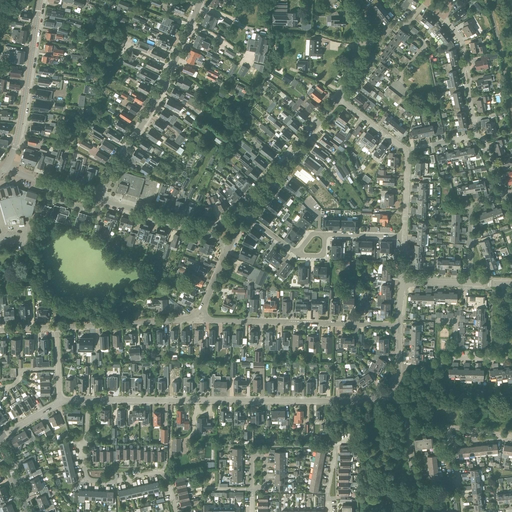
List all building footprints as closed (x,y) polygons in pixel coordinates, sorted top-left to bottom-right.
[(377,13),(383,8),(385,7),(384,5),(382,6),(376,0),(371,4),(373,6),(372,7),(374,9),(373,10),(376,14),(377,13)] [(118,6),(127,10),(130,4),(120,1),(118,6)] [(173,3),(172,6),(184,11),(184,10),(185,10),(186,9),(185,8),(186,7),(177,4),(176,4),(173,3)] [(287,4),(276,3),(276,5),(275,5),(275,6),(273,6),(273,25),(297,25),(297,14),(287,13),(287,4)] [(464,5),(453,14),(458,21),(467,13),(464,11),(467,9),(464,5)] [(184,12),(184,11),(172,6),(171,10),(174,11),(173,11),(183,15),(183,14),(184,14),(184,13),(184,12)] [(386,12),(383,8),(377,13),(379,15),(377,16),(380,20),(381,19),(388,14),(389,12),(388,11),(386,12)] [(55,17),(62,18),(63,12),(56,11),(48,10),(47,15),(55,17)] [(331,14),(331,22),(331,26),(334,26),(346,26),(346,20),(339,20),(339,17),(337,11),(331,14)] [(31,14),(21,12),(20,20),(30,22),(31,14)] [(421,21),(425,24),(430,18),(428,16),(429,15),(425,12),(422,16),(419,14),(415,19),(420,22),(421,21)] [(205,20),(216,24),(218,19),(207,14),(205,20)] [(388,14),(381,19),(383,21),(382,22),(385,25),(394,18),(393,16),(391,18),(388,14)] [(83,20),(68,16),(66,23),(81,28),(83,20)] [(165,25),(169,27),(176,30),(178,26),(171,23),(172,20),(170,19),(167,18),(165,21),(164,25),(165,25)] [(430,18),(425,24),(429,27),(428,29),(430,30),(428,32),(430,34),(437,27),(436,27),(433,25),(437,21),(433,18),(432,19),(430,18)] [(466,26),(462,29),(467,37),(475,32),(472,26),(475,24),(472,18),(463,23),(463,24),(464,23),(466,26)] [(62,23),(57,22),(54,22),(47,20),(46,26),(56,28),(57,28),(57,27),(60,27),(62,23)] [(202,25),(213,30),(216,31),(217,28),(214,27),(216,24),(205,20),(202,25)] [(160,24),(158,29),(161,30),(167,33),(168,32),(174,35),(176,30),(169,27),(165,25),(164,25),(161,24),(160,24)] [(438,41),(440,39),(446,34),(445,32),(446,31),(443,27),(441,29),(438,25),(437,27),(430,34),(432,37),(434,36),(438,41)] [(398,33),(396,35),(402,40),(405,36),(407,38),(408,36),(399,29),(396,32),(398,33)] [(46,39),(56,40),(56,38),(65,40),(66,35),(57,32),(56,34),(47,33),(46,39)] [(249,39),(248,45),(268,49),(268,45),(266,45),(267,36),(266,36),(267,33),(266,33),(262,32),(261,32),(260,35),(253,33),(251,40),(249,39)] [(404,42),(402,40),(396,35),(395,34),(392,38),(393,39),(392,41),(398,46),(401,42),(403,43),(404,42)] [(442,44),(445,48),(454,44),(450,40),(452,39),(449,35),(448,36),(446,34),(440,39),(444,43),(442,44)] [(16,42),(19,43),(25,43),(26,37),(13,35),(13,36),(12,35),(12,38),(14,38),(14,39),(16,39),(16,42)] [(126,40),(115,35),(112,42),(123,47),(126,40)] [(206,43),(203,41),(205,38),(198,35),(196,41),(209,46),(210,44),(206,42),(206,43)] [(157,36),(156,39),(157,40),(159,41),(170,45),(172,41),(160,37),(160,38),(157,36)] [(485,46),(479,47),(478,43),(482,42),(481,38),(475,39),(476,42),(470,43),(472,53),(478,52),(478,53),(486,51),(485,46)] [(310,40),(310,56),(322,56),(322,51),(318,50),(318,40),(310,40)] [(398,46),(392,41),(390,40),(388,44),(389,45),(387,47),(393,51),(396,48),(398,49),(400,47),(398,46)] [(138,43),(141,45),(139,49),(146,53),(149,45),(139,41),(138,43)] [(170,45),(159,41),(157,44),(168,49),(170,45)] [(209,46),(196,41),(193,46),(203,50),(204,48),(208,49),(209,46)] [(44,50),(51,52),(52,52),(54,52),(53,55),(63,56),(63,51),(58,50),(55,46),(54,45),(53,45),(52,44),(51,44),(51,45),(45,44),(44,50)] [(449,53),(450,58),(457,57),(457,54),(458,54),(457,49),(455,50),(454,44),(445,48),(446,54),(449,53)] [(265,63),(268,49),(248,45),(247,46),(246,50),(256,52),(254,63),(253,63),(251,67),(260,72),(262,73),(264,66),(265,63)] [(395,53),(393,51),(387,47),(386,46),(383,49),(384,50),(383,52),(389,57),(392,53),(394,55),(395,53)] [(235,54),(227,49),(224,53),(233,59),(235,54)] [(166,56),(155,51),(153,50),(150,55),(163,61),(166,56)] [(128,61),(133,63),(136,57),(137,58),(139,54),(133,51),(132,53),(131,52),(129,56),(130,56),(128,61)] [(191,51),(189,56),(202,62),(203,58),(201,55),(198,54),(191,51)] [(380,56),(378,58),(384,63),(388,59),(389,60),(391,59),(389,57),(383,52),(382,51),(379,55),(380,56)] [(16,59),(16,62),(23,64),(24,53),(17,52),(17,56),(16,56),(15,59),(16,59)] [(207,56),(217,61),(219,59),(209,53),(207,56)] [(54,66),(54,64),(57,64),(58,56),(54,55),(53,58),(50,58),(50,57),(44,56),(43,62),(49,63),(49,65),(54,66)] [(186,61),(187,61),(187,62),(193,65),(195,62),(202,65),(203,62),(202,62),(189,56),(188,56),(186,61)] [(475,62),(476,68),(476,71),(488,68),(486,61),(489,60),(488,56),(480,57),(481,61),(475,62)] [(457,57),(450,58),(451,63),(444,64),(445,70),(452,69),(451,65),(460,64),(459,59),(458,59),(457,57)] [(137,65),(133,63),(128,61),(125,59),(123,64),(135,69),(137,65)] [(303,67),(303,68),(303,70),(308,70),(308,68),(308,61),(304,61),(304,60),(301,60),(301,61),(298,61),(297,66),(303,67)] [(154,72),(154,71),(158,72),(161,67),(149,61),(146,68),(154,72)] [(377,69),(385,75),(390,70),(380,62),(378,66),(379,67),(377,69)] [(237,73),(244,77),(245,76),(246,77),(245,78),(251,81),(257,70),(251,67),(249,70),(242,65),(237,73)] [(4,66),(3,72),(11,73),(10,77),(20,78),(20,75),(21,75),(22,71),(15,70),(16,67),(4,66)] [(182,72),(189,74),(192,76),(195,70),(191,69),(192,69),(185,66),(182,72)] [(52,76),(52,73),(53,73),(54,70),(53,70),(53,69),(40,67),(39,74),(52,76)] [(373,75),(379,79),(382,76),(384,77),(385,75),(377,69),(376,68),(373,72),(374,73),(373,75)] [(211,75),(216,78),(219,74),(213,72),(207,69),(205,72),(211,75)] [(449,75),(450,80),(457,78),(457,75),(458,75),(457,71),(452,72),(452,69),(445,70),(446,75),(449,75)] [(156,77),(144,71),(141,77),(149,81),(149,80),(153,82),(155,82),(156,79),(155,77),(156,77)] [(381,81),(379,79),(373,75),(372,74),(369,77),(370,78),(368,81),(374,85),(377,81),(379,83),(381,81)] [(488,90),(488,88),(487,82),(494,81),(493,75),(483,77),(484,80),(481,81),(477,81),(479,91),(478,89),(482,88),(483,88),(483,91),(484,92),(488,91),(488,90)] [(39,78),(37,85),(49,87),(50,80),(39,78)] [(179,79),(177,84),(181,86),(180,88),(184,89),(185,88),(188,90),(191,82),(188,80),(185,78),(183,81),(179,79)] [(457,78),(450,80),(451,85),(448,85),(449,90),(456,89),(455,86),(460,85),(459,80),(458,81),(457,78)] [(2,79),(2,80),(0,79),(0,90),(5,92),(6,89),(19,91),(20,84),(10,82),(8,82),(7,82),(7,80),(2,79)] [(294,79),(290,84),(295,87),(299,82),(294,79)] [(140,83),(137,89),(147,95),(150,88),(140,83)] [(319,84),(315,89),(314,91),(311,89),(309,91),(312,93),(310,96),(318,103),(323,97),(322,95),(323,93),(325,90),(319,84)] [(365,85),(361,90),(368,95),(370,96),(373,92),(371,90),(365,85)] [(37,91),(35,92),(35,94),(37,97),(37,98),(47,100),(48,96),(49,96),(50,93),(48,93),(49,91),(37,89),(37,91)] [(453,95),(454,100),(461,99),(461,96),(462,96),(462,91),(457,92),(456,89),(449,90),(451,96),(453,95)] [(174,90),(171,95),(178,98),(182,100),(185,96),(180,93),(181,93),(174,90)] [(141,105),(142,103),(143,103),(144,101),(144,100),(144,99),(133,92),(132,95),(136,97),(134,100),(138,102),(137,103),(141,105)] [(6,95),(5,97),(5,103),(7,103),(13,104),(14,96),(9,95),(6,95)] [(184,99),(187,101),(187,102),(187,103),(203,113),(207,108),(190,97),(186,95),(184,99)] [(369,105),(364,101),(357,95),(353,100),(362,107),(366,110),(369,105)] [(486,105),(485,102),(491,100),(490,95),(481,97),(481,100),(476,101),(479,112),(489,110),(488,105),(486,105)] [(461,99),(454,100),(455,105),(453,106),(454,111),(460,110),(459,106),(464,105),(464,101),(462,101),(461,99)] [(178,112),(180,113),(183,114),(185,111),(180,108),(180,107),(175,104),(168,100),(165,106),(172,109),(178,112)] [(305,104),(308,106),(306,109),(310,112),(315,107),(311,103),(311,102),(308,100),(305,104)] [(34,103),(34,105),(33,109),(39,110),(39,112),(42,112),(42,111),(48,112),(49,105),(35,103),(34,103)] [(135,114),(136,115),(138,112),(137,111),(138,109),(132,105),(132,106),(129,104),(127,106),(131,108),(129,111),(135,114)] [(109,108),(107,111),(117,117),(119,115),(109,108)] [(457,116),(458,121),(466,119),(465,117),(467,116),(466,112),(461,113),(460,110),(454,111),(455,116),(457,116)] [(0,112),(0,115),(0,119),(10,120),(11,113),(7,113),(7,111),(1,111),(1,112),(0,112)] [(119,116),(123,118),(130,123),(133,118),(123,111),(119,116)] [(166,121),(167,119),(169,121),(173,124),(174,122),(175,123),(178,118),(173,115),(172,117),(169,115),(163,111),(160,116),(163,118),(163,119),(166,121)] [(297,112),(295,115),(303,122),(303,121),(304,121),(305,120),(305,119),(307,117),(303,114),(304,114),(301,112),(300,112),(298,111),(297,112)] [(392,120),(389,118),(391,116),(386,112),(385,114),(382,118),(384,120),(382,122),(385,124),(384,126),(386,127),(392,120)] [(32,116),(31,117),(32,118),(31,120),(45,122),(46,116),(32,113),(32,116)] [(344,138),(348,132),(350,129),(348,128),(349,127),(345,124),(349,119),(346,116),(346,117),(341,113),(336,119),(338,121),(336,123),(342,128),(340,130),(338,134),(344,138)] [(186,117),(183,121),(190,126),(193,122),(186,117)] [(115,126),(118,128),(124,132),(127,127),(121,123),(122,121),(117,118),(113,124),(115,126)] [(393,118),(392,120),(386,127),(388,129),(389,127),(391,129),(398,121),(393,118)] [(286,124),(289,126),(295,131),(296,131),(297,130),(297,129),(299,127),(295,124),(296,123),(290,119),(286,124)] [(466,119),(458,121),(459,126),(457,126),(458,132),(467,130),(466,127),(469,126),(468,122),(466,122),(466,119)] [(488,119),(480,120),(482,128),(486,127),(487,130),(486,130),(487,134),(497,132),(494,122),(489,123),(488,119)] [(154,126),(153,126),(159,130),(162,131),(165,127),(162,125),(157,121),(155,123),(154,123),(153,125),(154,125),(154,126)] [(276,121),(274,124),(273,125),(279,130),(282,126),(277,121),(276,121)] [(393,133),(395,134),(401,127),(399,125),(401,123),(398,121),(391,129),(394,132),(393,133)] [(434,136),(438,135),(436,128),(433,129),(433,126),(429,126),(428,122),(426,122),(429,137),(432,136),(432,135),(434,134),(434,136)] [(183,128),(175,123),(172,127),(180,133),(183,128)] [(0,131),(1,132),(1,133),(3,133),(3,132),(8,133),(9,126),(0,124),(0,131)] [(259,128),(266,133),(272,138),(274,134),(268,129),(262,124),(259,128)] [(424,136),(422,128),(422,126),(418,127),(418,124),(416,124),(417,129),(419,139),(421,138),(421,137),(424,136)] [(358,125),(352,133),(356,136),(358,134),(360,132),(362,128),(358,125)] [(37,127),(32,126),(31,132),(41,134),(42,128),(40,127),(40,126),(37,126),(37,127)] [(94,132),(101,136),(103,132),(94,127),(92,130),(94,132)] [(405,130),(401,127),(395,134),(397,136),(398,134),(400,137),(405,130)] [(106,133),(110,136),(110,137),(118,142),(119,142),(121,139),(120,138),(121,137),(115,133),(114,133),(112,132),(109,130),(110,130),(108,129),(106,133)] [(419,139),(417,129),(411,130),(412,132),(410,133),(409,136),(410,139),(413,139),(416,138),(416,140),(419,139)] [(285,131),(284,132),(282,130),(281,132),(283,133),(281,136),(287,141),(288,140),(289,139),(289,138),(291,136),(287,134),(288,133),(285,131)] [(147,135),(149,137),(148,138),(156,144),(160,138),(150,131),(147,135)] [(104,137),(101,136),(94,132),(92,136),(101,142),(104,137)] [(365,145),(372,136),(367,132),(363,137),(360,135),(356,141),(358,143),(360,141),(365,145)] [(337,133),(333,138),(340,143),(344,138),(338,134),(337,133)] [(180,134),(174,142),(180,146),(186,138),(180,134)] [(218,136),(215,140),(220,144),(223,140),(218,136)] [(331,146),(332,145),(337,148),(339,145),(331,139),(330,141),(323,136),(319,142),(329,149),(331,146)] [(377,140),(372,136),(365,145),(364,146),(369,150),(368,151),(371,153),(375,147),(373,146),(377,140)] [(504,144),(507,143),(505,138),(502,139),(497,141),(498,144),(494,145),(495,151),(496,156),(504,153),(504,152),(504,151),(504,150),(503,150),(501,145),(504,144)] [(8,141),(0,139),(0,145),(7,147),(6,147),(7,147),(8,141)] [(185,150),(180,147),(167,139),(164,144),(177,152),(176,152),(181,155),(185,150)] [(274,140),(273,142),(275,143),(273,146),(279,151),(279,150),(280,150),(281,149),(281,148),(283,146),(280,143),(277,140),(276,141),(274,140)] [(82,141),(80,145),(89,151),(92,146),(82,141)] [(104,141),(100,147),(110,153),(114,147),(104,141)] [(149,145),(143,141),(139,146),(146,150),(149,152),(152,147),(149,145)] [(244,143),(242,146),(250,153),(252,150),(244,143)] [(382,154),(387,148),(381,143),(373,154),(379,158),(377,159),(380,162),(384,156),(382,154)] [(65,164),(65,161),(67,161),(68,159),(61,157),(64,148),(59,147),(57,152),(56,156),(55,159),(59,160),(59,162),(58,165),(57,170),(59,171),(60,172),(62,172),(63,172),(65,164)] [(157,154),(159,156),(161,157),(164,153),(156,147),(154,149),(158,152),(157,154)] [(265,156),(265,155),(271,160),(272,160),(273,159),(273,158),(275,156),(271,153),(272,153),(269,150),(268,151),(263,147),(259,151),(265,156)] [(322,151),(321,153),(314,148),(311,152),(323,161),(328,155),(323,151),(322,151)] [(23,156),(36,161),(38,156),(33,154),(34,151),(26,149),(25,152),(23,156)] [(147,158),(143,156),(143,155),(136,151),(134,154),(145,161),(147,158)] [(56,156),(51,154),(42,152),(37,167),(42,169),(44,162),(54,165),(55,159),(56,156)] [(107,158),(98,152),(94,157),(98,159),(97,160),(100,162),(101,161),(104,163),(107,158)] [(447,162),(445,152),(443,153),(443,154),(440,155),(440,156),(437,156),(439,164),(442,164),(442,163),(447,162)] [(445,152),(447,162),(450,161),(451,164),(454,163),(453,162),(451,153),(448,153),(448,152),(445,152)] [(389,153),(389,157),(391,157),(391,167),(398,167),(398,157),(398,156),(397,155),(397,154),(396,154),(395,154),(395,153),(389,153)] [(145,161),(134,154),(131,157),(132,158),(130,160),(133,163),(135,160),(138,162),(138,163),(142,166),(145,161)] [(36,161),(23,156),(22,161),(26,162),(25,163),(35,166),(36,161)] [(249,163),(245,159),(241,156),(238,159),(242,162),(241,164),(248,169),(245,172),(248,175),(249,174),(255,179),(256,179),(257,178),(257,177),(259,175),(255,172),(256,171),(253,169),(248,165),(249,163)] [(264,162),(257,156),(253,162),(257,165),(263,170),(263,169),(264,169),(265,168),(265,167),(267,165),(264,162)] [(511,164),(509,158),(499,161),(502,168),(503,168),(504,171),(508,169),(507,166),(511,164)] [(306,159),(303,163),(315,172),(318,168),(314,165),(306,159)] [(72,164),(68,177),(75,179),(78,170),(80,163),(76,162),(75,164),(72,164)] [(341,179),(346,176),(340,168),(337,163),(332,166),(341,179)] [(140,172),(146,176),(150,170),(143,166),(140,172)] [(315,180),(314,180),(315,179),(302,169),(300,171),(299,171),(298,172),(296,171),(293,176),(298,180),(297,181),(301,184),(302,183),(309,188),(315,180)] [(85,179),(87,180),(87,181),(87,182),(90,182),(91,181),(91,180),(92,180),(92,178),(93,172),(87,171),(85,179)] [(234,177),(235,178),(248,188),(248,187),(250,187),(251,186),(251,185),(251,184),(245,180),(247,177),(239,171),(237,174),(234,177)] [(143,175),(142,178),(123,173),(118,187),(121,188),(122,191),(121,193),(126,194),(126,193),(139,197),(144,179),(149,181),(149,178),(143,175)] [(377,180),(383,180),(383,185),(394,186),(394,179),(385,179),(385,175),(377,175),(375,178),(377,178),(377,180)] [(228,178),(226,181),(232,185),(234,187),(235,184),(239,187),(245,192),(246,191),(247,190),(247,189),(248,188),(235,178),(234,177),(232,179),(233,181),(233,182),(228,178)] [(321,178),(318,181),(325,188),(328,185),(321,178)] [(302,187),(297,183),(295,186),(289,181),(285,187),(295,195),(302,187)] [(158,196),(160,197),(159,201),(162,202),(161,205),(167,207),(169,199),(170,197),(164,195),(167,186),(162,184),(158,196)] [(14,185),(0,189),(0,201),(7,226),(24,224),(23,218),(32,217),(34,208),(35,205),(37,200),(37,199),(36,199),(38,194),(37,194),(27,191),(28,191),(27,191),(27,192),(20,190),(15,188),(14,185)] [(227,191),(229,193),(237,201),(237,200),(238,200),(240,199),(239,198),(240,197),(233,190),(232,190),(231,189),(229,189),(227,191)] [(236,201),(237,201),(229,193),(227,191),(224,193),(221,190),(218,194),(224,200),(227,197),(229,198),(228,199),(233,204),(234,204),(235,204),(236,203),(236,201)] [(287,193),(285,195),(279,191),(275,197),(286,205),(292,197),(287,193)] [(381,196),(381,199),(393,200),(393,194),(387,194),(387,191),(381,191),(381,196)] [(181,212),(186,198),(187,196),(184,195),(183,197),(181,200),(177,211),(178,211),(178,212),(180,212),(181,212)] [(174,209),(174,210),(176,211),(177,210),(177,211),(181,200),(183,197),(180,196),(178,199),(178,198),(174,209)] [(220,198),(217,199),(220,205),(218,206),(221,212),(227,209),(224,203),(223,203),(220,198)] [(381,199),(381,202),(380,208),(387,208),(387,205),(393,205),(393,200),(381,199)] [(277,206),(271,202),(270,203),(268,206),(267,208),(277,215),(281,210),(282,210),(284,208),(279,204),(277,206)] [(38,209),(37,212),(41,213),(41,214),(40,217),(49,219),(49,218),(52,218),(51,221),(56,222),(56,221),(64,224),(67,216),(68,216),(70,217),(72,212),(70,212),(70,211),(65,210),(66,208),(60,206),(59,209),(54,207),(55,205),(45,203),(44,206),(43,211),(42,211),(42,210),(38,209)] [(190,204),(189,206),(186,214),(187,214),(188,215),(189,215),(192,216),(194,208),(195,206),(190,204)] [(203,216),(209,215),(209,216),(211,216),(212,215),(211,207),(209,207),(209,205),(205,206),(206,211),(202,212),(203,216)] [(495,208),(498,218),(503,216),(501,208),(497,209),(497,208),(495,208)] [(301,218),(310,225),(314,219),(308,215),(310,213),(305,209),(303,212),(303,211),(299,216),(301,218)] [(486,211),(484,212),(487,221),(492,219),(490,212),(487,213),(486,211)] [(481,223),(487,221),(484,212),(482,213),(482,214),(479,215),(481,223)] [(76,218),(73,228),(79,230),(79,229),(78,229),(81,221),(90,224),(92,217),(79,213),(78,219),(76,218)] [(263,213),(259,218),(268,226),(272,221),(273,221),(275,218),(270,215),(268,217),(263,213)] [(379,222),(382,222),(382,225),(387,226),(387,222),(388,215),(380,214),(372,214),(372,217),(380,218),(379,222)] [(108,228),(107,232),(110,233),(111,229),(111,228),(111,227),(115,228),(118,216),(112,215),(108,228)] [(310,225),(301,218),(297,222),(295,221),(293,224),(298,228),(300,225),(306,230),(310,225)] [(426,229),(426,226),(427,226),(427,220),(420,220),(420,222),(418,222),(418,226),(416,226),(416,228),(426,229)] [(139,240),(141,241),(146,225),(141,223),(138,233),(137,233),(136,236),(136,238),(136,239),(139,240)] [(151,226),(146,225),(141,241),(149,243),(152,234),(149,233),(151,226)] [(288,234),(297,241),(301,236),(296,232),(298,230),(292,225),(287,233),(288,234)] [(152,234),(149,243),(158,245),(158,243),(162,230),(157,228),(156,234),(155,235),(152,234)] [(249,235),(254,238),(259,243),(261,241),(259,239),(262,236),(252,228),(248,234),(249,235)] [(167,231),(162,230),(158,243),(161,244),(163,245),(164,241),(167,231)] [(130,234),(129,236),(127,241),(134,243),(136,238),(136,236),(130,234)] [(175,234),(172,242),(173,242),(172,245),(178,247),(180,241),(180,240),(181,236),(178,235),(177,234),(176,234),(176,235),(175,234)] [(297,241),(288,234),(285,240),(293,246),(297,241)] [(254,238),(249,235),(246,238),(245,237),(242,244),(252,248),(255,242),(252,241),(254,238)] [(482,248),(490,245),(493,244),(492,241),(489,242),(487,237),(482,238),(483,241),(479,243),(480,245),(481,245),(482,248)] [(352,253),(361,253),(361,241),(356,241),(355,247),(352,247),(352,253)] [(366,241),(366,252),(371,252),(371,253),(375,253),(375,247),(372,247),(372,242),(366,241)] [(193,244),(188,242),(185,248),(190,250),(193,244)] [(386,252),(386,242),(380,242),(380,249),(377,249),(377,255),(382,255),(382,252),(386,252)] [(200,263),(203,264),(209,244),(205,243),(203,248),(200,247),(199,251),(203,252),(200,262),(200,263)] [(214,246),(209,244),(203,264),(209,266),(210,262),(207,261),(209,255),(210,255),(211,255),(211,254),(213,254),(214,253),(214,252),(214,251),(213,251),(212,250),(214,246)] [(492,251),(490,245),(482,248),(483,251),(482,251),(482,254),(492,251)] [(242,249),(239,255),(246,259),(244,261),(253,265),(254,262),(251,261),(254,255),(242,249)] [(269,263),(278,252),(273,249),(268,254),(266,252),(262,257),(265,259),(266,258),(270,261),(269,263)] [(281,255),(278,252),(269,263),(277,269),(280,264),(278,262),(282,256),(281,255)] [(485,262),(486,264),(495,261),(494,259),(497,258),(496,255),(486,259),(487,262),(485,262)] [(199,266),(200,263),(200,262),(188,258),(187,262),(197,266),(195,270),(198,271),(197,272),(206,275),(206,274),(207,274),(207,272),(208,269),(200,266),(199,266)] [(498,270),(497,267),(495,261),(486,264),(487,267),(488,266),(489,270),(490,269),(491,272),(498,270)] [(421,266),(421,263),(412,262),(412,264),(413,265),(413,268),(420,269),(420,271),(424,271),(424,266),(421,266)] [(279,276),(280,274),(285,278),(289,273),(290,274),(293,270),(292,270),(294,267),(288,263),(285,266),(283,264),(276,274),(279,276)] [(377,273),(382,273),(391,274),(391,267),(385,267),(385,264),(379,264),(378,269),(378,270),(377,273)] [(249,271),(246,270),(244,269),(245,267),(240,265),(239,267),(239,266),(236,272),(247,277),(249,271)] [(305,284),(308,284),(308,275),(305,275),(306,268),(299,267),(298,281),(305,281),(305,284)] [(320,280),(320,267),(314,267),(314,273),(310,273),(310,280),(314,280),(314,278),(319,278),(319,280),(320,280)] [(324,267),(320,267),(320,280),(326,280),(326,281),(329,281),(329,275),(326,275),(326,268),(324,268),(324,267)] [(267,273),(260,270),(254,283),(261,286),(267,273)] [(377,279),(377,282),(384,283),(384,280),(391,280),(391,274),(382,273),(382,277),(378,277),(378,279),(377,279)] [(194,280),(192,279),(190,283),(201,287),(203,281),(201,280),(202,278),(196,276),(194,280)] [(381,292),(390,292),(390,286),(384,285),(384,283),(377,282),(377,285),(378,285),(378,292),(381,292)] [(186,295),(192,298),(195,292),(189,289),(190,286),(183,283),(181,288),(182,289),(180,293),(186,295)] [(390,292),(381,292),(381,296),(377,296),(377,301),(383,301),(384,298),(390,299),(390,292)] [(177,302),(183,305),(186,306),(187,303),(190,305),(193,298),(192,298),(186,295),(184,299),(180,297),(177,302)] [(476,304),(474,304),(474,305),(474,308),(476,308),(486,308),(486,300),(485,300),(485,297),(465,297),(465,302),(477,303),(476,304)] [(222,305),(222,306),(222,308),(222,310),(225,311),(227,310),(228,308),(229,309),(230,309),(233,310),(236,305),(232,303),(230,302),(231,300),(226,298),(225,300),(222,305)] [(325,301),(316,300),(316,299),(312,299),(311,306),(319,306),(319,313),(320,313),(321,314),(323,314),(323,313),(325,313),(325,305),(325,301)] [(152,301),(152,302),(148,303),(148,308),(155,308),(155,307),(158,307),(159,313),(167,313),(166,300),(152,301)] [(340,305),(337,305),(337,302),(331,301),(331,313),(333,313),(334,314),(335,314),(336,313),(337,313),(339,313),(340,305)] [(381,306),(380,310),(389,311),(390,304),(383,304),(383,301),(377,301),(377,306),(381,306)] [(282,304),(282,307),(282,312),(290,312),(290,302),(283,302),(282,304)] [(367,310),(368,303),(365,302),(365,304),(362,304),(362,307),(358,307),(358,316),(364,316),(365,310),(367,310)] [(20,309),(20,315),(21,315),(21,319),(30,318),(29,306),(21,306),(21,309),(20,309)] [(389,317),(389,311),(380,310),(380,314),(377,314),(377,320),(383,320),(383,317),(389,317)] [(161,332),(161,331),(157,331),(158,344),(164,343),(165,345),(168,345),(168,336),(164,336),(164,331),(161,332)] [(209,331),(209,342),(206,342),(206,347),(209,347),(209,343),(214,343),(215,331),(209,331)] [(276,342),(272,342),(272,340),(272,332),(266,332),(266,340),(265,340),(265,344),(269,344),(269,350),(275,351),(276,342)] [(284,346),(289,346),(289,345),(289,340),(288,340),(288,333),(282,333),(281,340),(282,340),(282,345),(283,345),(284,346)] [(135,334),(131,334),(129,334),(129,335),(125,336),(126,343),(129,342),(130,346),(136,345),(135,342),(136,342),(135,334)] [(101,336),(100,336),(100,349),(108,348),(108,336),(106,336),(106,335),(101,335),(101,336)] [(123,352),(123,349),(122,342),(119,342),(119,335),(113,335),(113,346),(119,346),(119,349),(119,352),(123,352)] [(292,342),(292,350),(297,350),(297,346),(302,346),(303,335),(296,335),(295,342),(292,342)] [(379,342),(379,346),(388,345),(388,339),(381,339),(381,336),(374,336),(374,340),(375,340),(375,342),(379,342)] [(313,353),(319,353),(319,344),(316,344),(316,337),(308,337),(307,341),(309,341),(309,348),(313,348),(313,353)] [(331,354),(332,350),(332,344),(329,344),(329,337),(322,337),(322,348),(326,348),(326,353),(331,354)] [(65,338),(65,348),(71,348),(71,352),(75,352),(75,345),(72,345),(72,338),(65,338)] [(77,345),(77,352),(86,352),(86,338),(80,338),(80,343),(80,345),(77,345)] [(337,344),(337,350),(337,353),(343,353),(343,347),(347,347),(347,338),(341,338),(340,344),(337,344)] [(354,338),(347,338),(347,347),(351,347),(351,353),(356,353),(356,345),(354,345),(354,338)] [(33,339),(25,340),(25,353),(33,353),(33,344),(33,339)] [(39,348),(39,353),(48,353),(48,351),(47,340),(44,340),(44,339),(42,339),(42,340),(41,340),(41,344),(39,345),(39,348)] [(12,340),(12,354),(19,354),(19,345),(20,345),(20,340),(12,340)] [(388,345),(379,346),(379,350),(376,350),(376,355),(382,356),(382,352),(388,352),(388,345)] [(140,360),(139,348),(129,349),(129,357),(131,357),(131,361),(140,360)] [(422,354),(419,354),(409,354),(409,356),(410,356),(410,360),(412,360),(412,364),(420,364),(420,360),(421,360),(422,354)] [(377,360),(375,364),(383,368),(386,362),(380,359),(382,356),(376,355),(374,359),(377,360)] [(380,374),(383,368),(375,364),(373,367),(370,366),(368,370),(373,374),(374,371),(380,374)] [(449,369),(449,374),(446,374),(446,378),(449,378),(449,377),(455,377),(455,368),(453,368),(452,369),(449,369)] [(366,375),(363,377),(368,385),(373,381),(370,376),(373,374),(368,370),(364,372),(366,375)] [(43,372),(37,373),(37,378),(37,383),(50,382),(49,375),(49,372),(43,372)] [(153,391),(153,383),(154,383),(154,378),(149,378),(149,374),(143,374),(143,383),(147,383),(147,391),(153,391)] [(220,376),(215,376),(215,374),(211,374),(211,382),(214,382),(214,391),(220,391),(220,382),(220,376)] [(319,374),(319,380),(319,392),(325,392),(325,381),(328,381),(328,375),(324,374),(319,374)] [(107,377),(107,389),(108,389),(108,390),(116,391),(116,389),(117,389),(117,377),(114,377),(114,376),(111,376),(111,377),(107,377)] [(199,381),(200,381),(200,383),(197,383),(198,385),(198,386),(197,387),(197,388),(200,388),(200,391),(206,391),(206,385),(210,385),(210,378),(204,378),(204,376),(199,376),(199,381)] [(220,382),(220,391),(227,391),(227,384),(230,384),(230,376),(226,376),(226,382),(220,382)] [(278,376),(278,379),(278,392),(288,392),(288,385),(289,385),(289,381),(288,381),(288,376),(278,376)] [(358,376),(354,379),(356,385),(359,383),(362,388),(368,385),(363,377),(360,379),(358,376)] [(91,377),(91,383),(94,383),(94,390),(103,390),(101,390),(102,380),(96,380),(97,377),(91,377)] [(188,378),(187,378),(183,378),(183,385),(186,385),(186,391),(193,391),(193,378),(192,378),(191,377),(189,377),(188,378)] [(294,385),(294,392),(296,391),(297,392),(298,392),(299,392),(299,391),(301,392),(301,377),(299,377),(299,381),(294,381),(294,380),(292,380),(292,385),(294,385)] [(66,380),(66,391),(73,391),(73,384),(76,384),(76,378),(69,378),(68,380),(66,380)] [(132,385),(132,378),(126,378),(126,381),(122,381),(122,391),(129,391),(129,385),(132,385)] [(132,378),(132,385),(135,385),(135,391),(141,391),(141,381),(135,381),(135,378),(132,378)] [(168,378),(162,378),(158,378),(158,391),(163,391),(165,391),(165,385),(168,385),(168,378)] [(307,382),(307,391),(307,392),(310,392),(310,391),(313,392),(313,386),(317,386),(317,378),(310,378),(310,382),(307,382)] [(345,383),(346,392),(353,391),(352,385),(356,385),(354,379),(353,379),(353,378),(346,379),(346,383),(345,383)] [(78,379),(78,386),(80,386),(80,390),(86,390),(86,383),(86,379),(83,379),(78,379)] [(346,392),(345,383),(342,383),(341,379),(335,380),(335,386),(339,386),(339,392),(346,392)] [(241,391),(241,388),(247,388),(246,380),(241,381),(241,380),(234,380),(234,391),(241,391)] [(24,398),(22,399),(29,409),(35,406),(30,398),(28,395),(27,396),(26,396),(23,398),(24,398)] [(20,400),(17,402),(23,413),(26,411),(27,412),(29,411),(28,410),(29,409),(22,399),(21,396),(19,397),(20,400)] [(11,410),(10,410),(13,414),(15,413),(17,416),(23,413),(17,402),(15,403),(11,406),(12,408),(13,409),(11,410)] [(68,410),(68,419),(68,420),(69,424),(72,424),(72,421),(77,421),(77,424),(82,425),(83,417),(80,417),(80,412),(80,410),(68,410)] [(101,410),(101,412),(101,420),(107,420),(107,425),(111,425),(111,419),(109,419),(109,410),(101,410)] [(139,420),(139,410),(132,410),(132,412),(132,417),(128,417),(129,424),(132,424),(132,420),(139,420)] [(139,410),(139,420),(142,420),(142,424),(148,424),(148,417),(145,417),(145,410),(139,410)] [(257,423),(263,423),(264,423),(263,411),(261,411),(261,410),(256,410),(256,411),(256,416),(256,417),(251,417),(251,423),(257,423)] [(232,414),(226,414),(226,411),(220,411),(220,419),(221,419),(221,422),(232,421),(232,414)] [(297,411),(297,415),(294,415),(294,423),(302,423),(302,422),(302,419),(303,419),(303,412),(303,411),(297,411)] [(155,412),(155,413),(154,413),(154,418),(153,418),(153,420),(154,420),(154,421),(154,424),(160,424),(160,421),(161,421),(161,418),(160,418),(160,413),(157,413),(157,412),(155,412)] [(234,420),(234,422),(240,422),(244,422),(244,416),(240,416),(240,412),(234,412),(234,420)] [(3,415),(0,417),(0,425),(7,421),(6,419),(8,417),(7,415),(6,413),(3,415)] [(56,415),(49,419),(50,422),(52,422),(54,426),(58,425),(59,426),(64,424),(61,418),(58,419),(56,415)] [(197,418),(197,421),(196,421),(196,425),(197,425),(197,430),(206,430),(206,429),(212,429),(212,422),(206,422),(206,418),(198,418),(197,418)] [(42,422),(33,427),(38,436),(37,434),(44,430),(45,433),(47,436),(52,433),(50,430),(47,424),(44,426),(42,422)] [(25,431),(19,434),(24,442),(27,440),(29,443),(36,439),(33,434),(33,433),(30,428),(27,429),(27,430),(30,435),(28,436),(25,431)] [(14,445),(12,447),(15,453),(18,451),(18,450),(20,449),(21,445),(21,444),(24,442),(19,434),(14,437),(15,439),(14,439),(13,439),(13,440),(12,442),(14,445)] [(435,443),(432,443),(432,437),(426,438),(425,435),(422,435),(422,438),(414,439),(415,449),(419,448),(419,450),(430,449),(430,447),(433,447),(433,454),(436,454),(435,443)] [(91,446),(91,451),(93,451),(93,461),(99,461),(100,451),(95,451),(95,446),(91,446)] [(428,462),(437,461),(439,461),(439,459),(436,459),(436,457),(439,456),(439,454),(436,454),(436,456),(427,457),(428,462)] [(23,463),(25,468),(34,465),(33,462),(36,461),(35,458),(36,458),(35,455),(28,457),(29,460),(23,463)] [(34,471),(35,475),(42,472),(40,469),(36,470),(34,465),(25,468),(27,474),(34,471)] [(30,480),(32,486),(41,483),(39,477),(43,476),(42,472),(35,475),(36,478),(30,480)] [(242,476),(232,476),(232,479),(230,479),(230,482),(230,483),(231,484),(232,484),(239,484),(239,482),(242,482),(242,476)] [(177,489),(187,487),(186,482),(189,481),(189,479),(187,480),(186,477),(179,478),(180,481),(176,482),(177,489)] [(43,488),(41,483),(32,486),(34,492),(40,489),(42,493),(48,490),(47,487),(43,488)] [(319,487),(310,485),(309,491),(317,492),(317,493),(320,494),(321,492),(318,491),(319,487)] [(190,486),(187,487),(177,489),(179,496),(188,494),(187,489),(191,488),(190,486)] [(36,498),(38,504),(47,501),(46,498),(51,497),(50,493),(48,490),(42,493),(43,496),(36,498)] [(0,504),(4,503),(5,503),(4,501),(9,498),(7,493),(0,495),(0,504)] [(188,494),(179,496),(180,502),(190,500),(189,496),(192,495),(192,493),(188,494)] [(193,499),(190,500),(180,502),(182,509),(191,507),(190,502),(193,502),(194,503),(199,502),(198,498),(194,500),(193,499)] [(47,501),(38,504),(41,509),(47,507),(49,511),(55,508),(54,504),(49,506),(47,501)] [(5,506),(4,503),(0,504),(0,508),(3,507),(4,511),(6,511),(13,509),(11,504),(5,506)]
